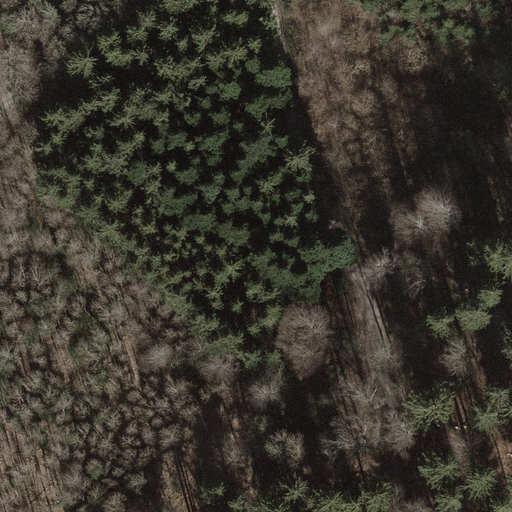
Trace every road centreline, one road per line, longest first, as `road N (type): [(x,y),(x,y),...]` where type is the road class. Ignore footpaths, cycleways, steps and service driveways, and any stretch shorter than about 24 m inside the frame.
road 1 (track): [(404,511),(378,324),(302,148),(270,0)]
road 2 (track): [(0,109),(167,0)]
